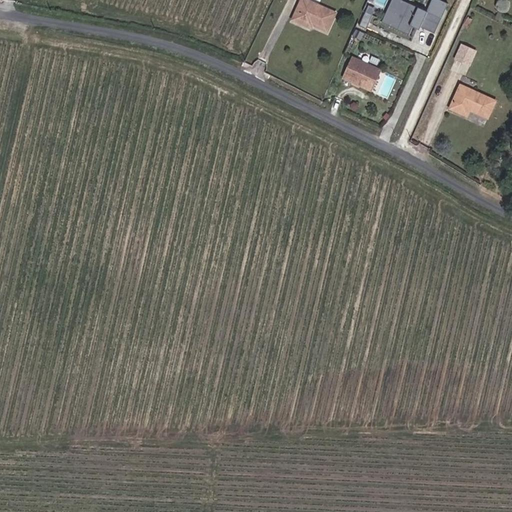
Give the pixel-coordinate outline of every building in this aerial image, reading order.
[(419,28),(434,35),(448,6),(435,0),(432,0),(426,13),(398,0),(392,0),(381,23),(408,36),(412,29),(410,28),(412,22),(420,26),(419,28)] [(303,1),(293,24),(309,30),(311,25),(329,33),(335,16),(303,1)] [(370,6),(360,26),(367,30),(376,10),(370,6)] [(476,51),(462,44),(455,58),(470,64),(476,51)] [(351,61),(343,79),(369,92),(377,73),(351,61)] [(468,112),(486,120),(494,104),(459,88),(449,110),(465,118),(468,112)]
